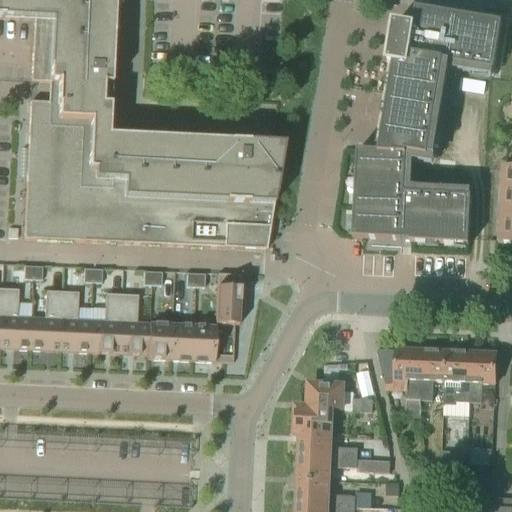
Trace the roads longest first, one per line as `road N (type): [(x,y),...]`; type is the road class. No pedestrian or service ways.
road 1 (residential): [(316,304),(300,268),(342,0)]
road 2 (residential): [(246,411),(0,394)]
road 3 (residential): [(511,307),(316,304)]
road 4 (unknown): [(501,480),(510,307)]
road 5 (residential): [(246,411),(299,318),(316,304)]
